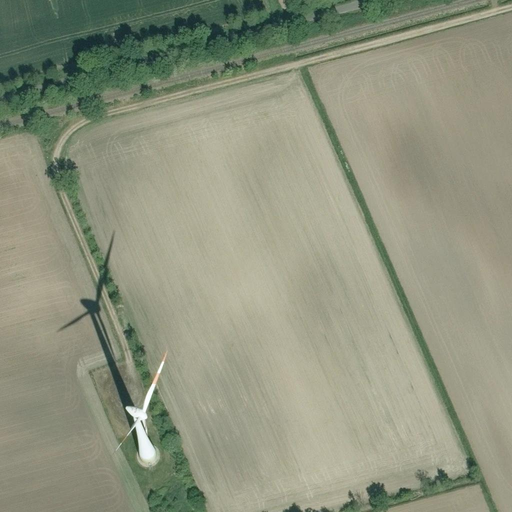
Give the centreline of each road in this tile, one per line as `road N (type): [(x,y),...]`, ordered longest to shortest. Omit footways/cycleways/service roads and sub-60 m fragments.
road 1 (track): [(511,10),(87,121),(66,135),(56,172),(132,376),(127,402)]
road 2 (unclassified): [(0,95),(363,0)]
